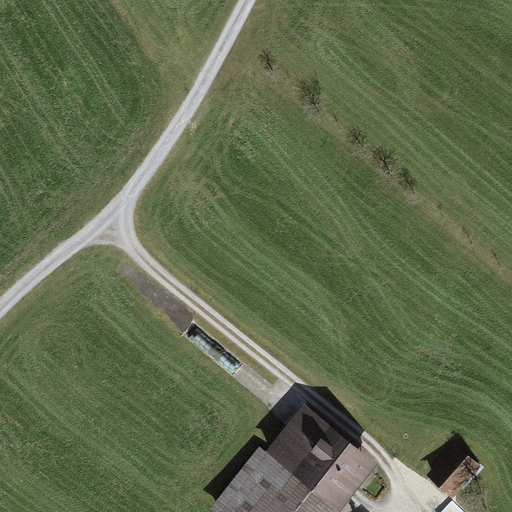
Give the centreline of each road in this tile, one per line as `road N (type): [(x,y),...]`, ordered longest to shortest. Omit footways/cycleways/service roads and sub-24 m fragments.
road 1 (track): [(417,511),(380,458),(105,226)]
road 2 (track): [(0,314),(51,260),(105,226),(202,98),(245,0)]
